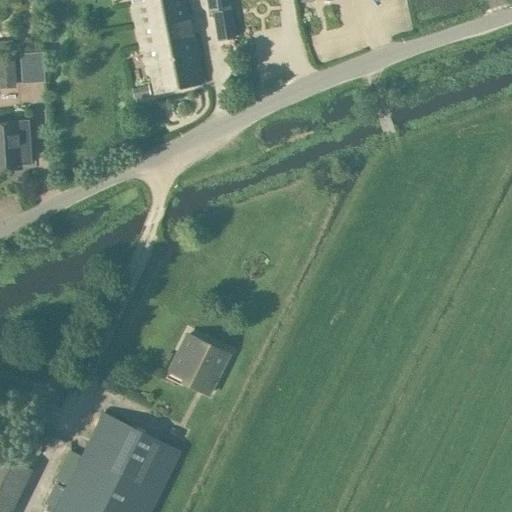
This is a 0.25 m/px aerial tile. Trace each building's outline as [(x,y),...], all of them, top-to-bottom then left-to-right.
[(130,0),(136,27),(184,16),(180,0),(130,0)] [(206,0),(208,11),(212,10),(228,8),(226,0),(206,0)] [(228,8),(212,10),(215,30),(231,28),(228,8)] [(198,84),(184,16),(136,27),(144,65),(149,65),(154,93),(198,84)] [(0,86),(13,85),(11,59),(0,60),(0,86)] [(134,98),(148,95),(146,85),(132,88),(134,98)] [(0,169),(19,168),(19,166),(31,166),(28,122),(0,124),(0,169)] [(187,334),(186,334),(170,366),(171,366),(172,364),(186,371),(181,381),(207,393),(227,354),(200,341),(199,343),(186,336),(187,334)] [(148,511),(178,451),(102,413),(53,511),(148,511)] [(0,511),(3,511),(26,467),(0,453),(0,511)]
